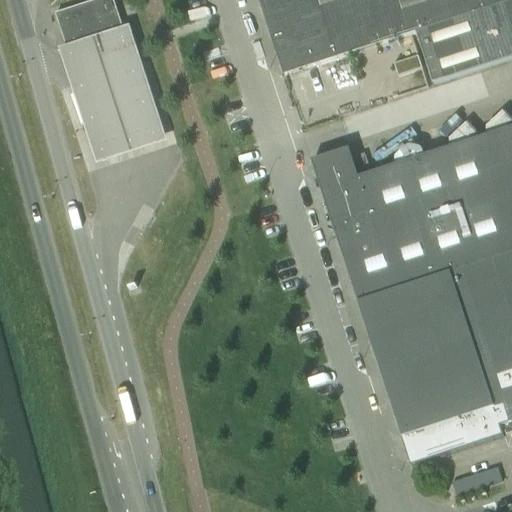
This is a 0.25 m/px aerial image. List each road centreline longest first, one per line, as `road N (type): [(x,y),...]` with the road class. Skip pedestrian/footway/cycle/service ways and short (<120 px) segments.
road 1 (unclassified): [(387,511),(223,0)]
road 2 (secondary): [(153,511),(17,0)]
road 3 (secondary): [(0,91),(113,511)]
